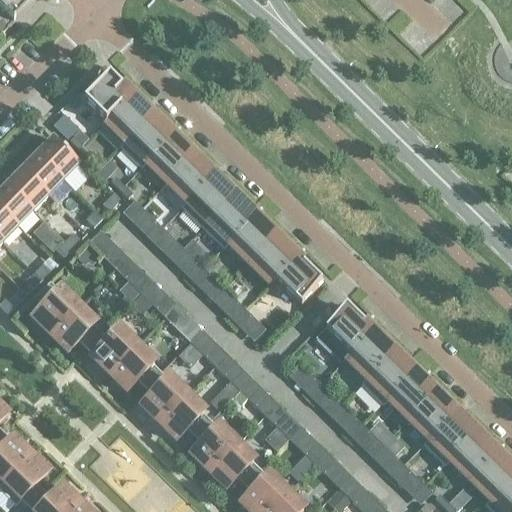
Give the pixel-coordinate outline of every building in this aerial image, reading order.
[(34,6),(33,4),(31,6),(25,0),(0,0),(0,35),(2,38),(8,32),(34,6)] [(105,126),(127,103),(120,96),(123,93),(109,79),(105,83),(103,81),(90,94),(92,96),(84,105),(105,126)] [(127,103),(105,126),(125,145),(119,151),(120,152),(151,120),(138,107),(135,111),(127,103)] [(151,120),(120,152),(141,172),(168,144),(161,136),(164,133),(151,120)] [(74,140),(82,149),(89,143),(80,134),(74,140)] [(74,140),(69,145),(78,153),(82,149),(74,140)] [(37,159),(63,184),(79,168),(53,143),(37,159)] [(168,144),(141,172),(141,173),(147,167),(167,186),(192,161),(179,148),(176,151),(168,144)] [(78,153),(87,162),(91,158),(82,149),(78,153)] [(22,174),(48,200),(63,184),(37,159),(22,174)] [(182,212),(209,184),(202,177),(205,173),(192,161),(167,186),(187,206),(181,212),(182,212)] [(104,185),(117,172),(109,164),(96,177),(104,185)] [(7,189),(33,215),(48,200),(22,174),(7,189)] [(119,194),(124,190),(115,181),(110,185),(119,194)] [(209,184),(182,212),(202,233),(233,201),(220,188),(217,192),(209,184)] [(0,196),(0,212),(18,230),(33,215),(7,189),(0,196)] [(124,190),(119,194),(128,202),(132,198),(124,190)] [(118,207),(118,201),(114,197),(103,209),(110,216),(118,207)] [(223,253),(250,224),(243,217),(246,214),(233,201),(202,233),(223,253)] [(0,243),(3,246),(18,230),(0,212),(0,243)] [(94,232),(103,223),(95,216),(87,224),(94,232)] [(250,224),(223,253),(229,248),(249,267),(274,241),(261,229),(258,232),(250,224)] [(43,226),(33,238),(53,257),(56,254),(56,255),(65,246),(43,226)] [(144,239),(150,244),(162,232),(156,227),(144,239)] [(150,244),(156,250),(168,238),(162,232),(150,244)] [(65,246),(72,254),(81,245),(73,238),(65,246)] [(23,240),(13,249),(26,263),(36,253),(23,240)] [(274,241),(249,267),(270,287),(292,265),(284,257),(287,254),(274,241)] [(56,255),(64,262),(72,254),(65,246),(56,255)] [(106,265),(115,273),(127,261),(118,252),(106,265)] [(136,269),(127,261),(115,273),(124,282),(136,269)] [(292,265),(270,287),(270,288),(275,283),(301,308),(321,287),(302,269),(299,272),(292,265)] [(185,279),(191,285),(203,273),(197,267),(185,279)] [(34,277),(42,284),(50,276),(43,268),(34,277)] [(191,285),(197,291),(209,278),(203,273),(191,285)] [(42,284),(34,277),(26,286),(33,293),(42,284)] [(50,285),(34,302),(43,311),(33,321),(51,338),(77,312),(50,285)] [(168,301),(156,313),(165,322),(177,310),(168,301)] [(0,307),(0,311),(7,319),(14,312),(5,303),(0,307)] [(227,320),(232,325),(244,313),(239,307),(227,320)] [(186,318),(177,310),(165,322),(173,331),(186,318)] [(346,363),(347,363),(369,341),(361,333),(364,330),(346,311),(345,312),(315,342),(341,368),(346,363)] [(77,312),(51,338),(69,356),(79,345),(86,352),(102,336),(77,312)] [(232,325),(238,331),(250,319),(244,313),(232,325)] [(102,336),(86,352),(93,359),(92,360),(110,378),(141,346),(124,328),(109,343),(102,336)] [(369,341),(347,363),(367,382),(361,388),(362,389),(392,357),(379,345),(376,348),(369,341)] [(141,346),(110,378),(128,395),(138,385),(145,392),(161,376),(136,352),(142,346),(141,346)] [(227,358),(218,350),(206,362),(214,371),(227,358)] [(406,370),(392,357),(362,389),(382,409),(410,381),(402,373),(406,370)] [(223,379),(235,367),(227,358),(214,371),(223,379)] [(161,376),(145,392),(152,399),(142,409),(160,427),(186,400),(161,376)] [(410,381),(382,409),(383,410),(388,404),(408,423),(434,398),(421,385),(417,388),(410,381)] [(316,383),(304,395),(309,401),(321,388),(316,383)] [(327,394),(321,388),(309,401),(315,406),(327,394)] [(447,410),(434,398),(408,423),(428,443),(423,449),(451,421),(443,414),(447,410)] [(268,399),(256,411),(264,420),(276,407),(268,399)] [(195,441),(211,425),(186,400),(160,427),(177,444),(188,434),(195,441)] [(285,416),(276,407),(264,420),(273,428),(285,416)] [(423,449),(444,469),(475,438),(462,425),(458,429),(451,421),(423,449)] [(357,423),(345,435),(351,441),(363,429),(357,423)] [(211,425),(195,441),(202,448),(192,458),(209,476),(235,449),(211,425)] [(368,435),(363,429),(351,441),(356,447),(368,435)] [(3,436),(0,439),(0,482),(2,485),(0,487),(0,488),(29,459),(11,442),(10,443),(3,436)] [(488,451),(475,438),(444,469),(444,470),(450,464),(470,484),(492,462),(484,455),(488,451)] [(305,460),(314,468),(326,456),(317,447),(305,460)] [(245,490),(260,473),(235,449),(209,476),(227,493),(237,483),(245,490)] [(335,464),(326,456),(314,468),(323,477),(335,464)] [(29,459),(0,488),(0,494),(15,509),(21,503),(28,510),(44,494),(36,487),(47,477),(29,459)] [(484,509),(485,510),(511,482),(511,474),(503,465),(500,469),(492,462),(470,484),(490,503),(484,509)] [(404,469),(398,463),(386,476),(392,481),(404,469)] [(410,475),(404,469),(392,481),(398,487),(410,475)] [(270,511),(285,498),(260,473),(245,490),(252,497),(241,507),(246,511),(270,511)] [(511,511),(511,482),(485,510),(487,511),(511,511)] [(44,494),(28,510),(29,511),(74,511),(79,508),(61,491),(51,501),(44,494)] [(343,511),(351,505),(339,493),(332,501),(343,511)] [(367,496),(355,508),(358,511),(368,511),(376,505),(367,496)] [(299,511),(285,498),(270,511),(299,511)] [(443,511),(447,507),(439,498),(434,503),(443,511)]
